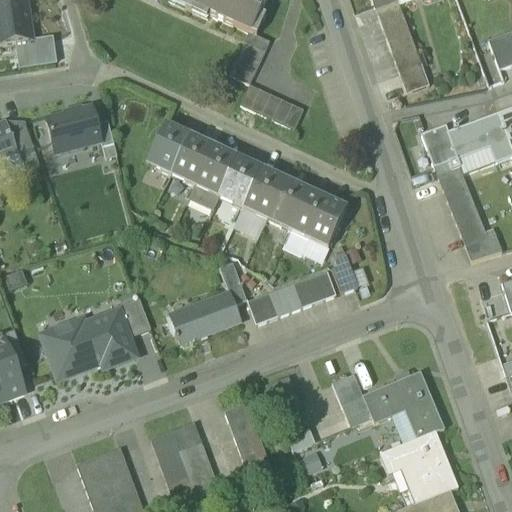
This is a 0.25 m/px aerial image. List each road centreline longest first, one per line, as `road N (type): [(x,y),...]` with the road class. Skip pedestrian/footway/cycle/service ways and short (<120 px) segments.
road 1 (residential): [(0,461),(428,295)]
road 2 (residential): [(428,295),(328,0)]
road 3 (residential): [(504,511),(428,295)]
road 4 (residential): [(0,89),(88,75),(66,0)]
